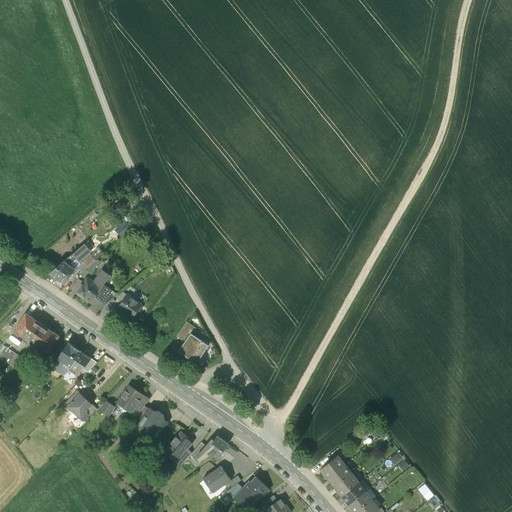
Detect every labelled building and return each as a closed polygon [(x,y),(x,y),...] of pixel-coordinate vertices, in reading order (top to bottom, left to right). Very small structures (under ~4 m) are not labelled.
[(84,244),(49,274),(65,284),(75,269),(68,264),(76,258),(77,259),(89,249),(84,244)] [(90,254),(82,261),(83,261),(77,267),(82,273),(85,270),(93,263),(95,261),(90,254)] [(93,263),(85,270),(91,274),(97,265),(93,263)] [(95,283),(87,278),(77,293),(91,303),(95,298),(104,285),(110,275),(103,271),(98,278),(95,283)] [(104,285),(95,298),(105,305),(118,294),(104,285)] [(142,305),(127,295),(117,309),(132,319),(142,305)] [(42,325),(32,318),(26,314),(14,332),(18,335),(19,334),(31,342),(42,325)] [(187,321),(176,336),(184,342),(191,333),(191,334),(196,328),(187,321)] [(52,332),(42,325),(31,342),(42,350),(41,351),(46,355),(59,336),(52,332)] [(191,334),(191,333),(184,342),(178,351),(196,364),(209,346),(191,334)] [(82,352),(69,343),(60,355),(52,367),(58,371),(65,362),(71,367),(82,352)] [(15,353),(6,346),(0,353),(0,356),(8,363),(15,353)] [(55,351),(51,358),(45,362),(52,367),(60,355),(55,351)] [(91,358),(82,352),(71,367),(69,370),(77,375),(79,372),(80,373),(84,366),(85,366),(86,366),(91,358)] [(15,353),(8,363),(18,370),(25,360),(15,353)] [(35,371),(28,377),(32,382),(39,376),(35,371)] [(144,395),(129,385),(117,403),(131,413),(135,408),(144,395)] [(96,408),(78,391),(66,404),(84,421),(96,408)] [(144,395),(135,408),(141,412),(145,405),(149,399),(144,395)] [(116,406),(106,400),(97,409),(109,417),(116,406)] [(145,405),(137,417),(142,420),(150,409),(145,405)] [(142,420),(135,430),(136,435),(142,440),(147,439),(148,437),(149,437),(155,440),(167,422),(162,419),(163,417),(163,414),(158,411),(156,412),(155,412),(150,409),(142,420)] [(181,431),(165,450),(167,448),(173,453),(170,457),(176,462),(188,449),(192,443),(186,438),(188,437),(181,431)] [(228,443),(217,436),(209,448),(206,446),(195,459),(198,462),(211,453),(211,454),(218,458),(219,456),(228,443)] [(192,453),(190,455),(195,459),(206,446),(202,442),(192,453)] [(188,449),(176,462),(181,466),(190,455),(192,453),(188,449)] [(396,464),(404,456),(398,450),(390,458),(396,464)] [(222,458),(230,463),(235,456),(227,451),(222,458)] [(344,465),(337,456),(320,469),(327,478),(344,465)] [(198,469),(202,476),(222,466),(218,459),(198,469)] [(344,465),(327,478),(335,487),(351,474),(344,465)] [(221,467),(203,480),(213,494),(231,481),(221,467)] [(351,474),(335,487),(341,496),(342,496),(358,483),(359,483),(351,474)] [(269,489),(256,477),(251,483),(250,482),(243,489),(234,498),(240,504),(249,495),(254,500),(263,491),(265,493),(269,489)] [(237,483),(227,490),(234,498),(243,489),(237,483)] [(358,483),(342,496),(341,496),(348,505),(365,492),(358,483)] [(365,492),(348,505),(353,511),(357,511),(372,500),(365,492)] [(273,496),(264,503),(267,508),(277,501),(273,496)] [(284,506),(280,500),(281,499),(280,499),(277,501),(267,508),(265,510),(266,511),(289,511),(285,505),(284,506)] [(372,500),(357,511),(376,511),(380,509),(379,509),(372,500)]
